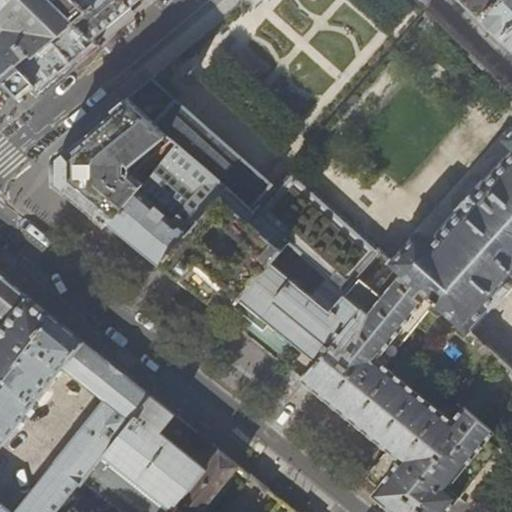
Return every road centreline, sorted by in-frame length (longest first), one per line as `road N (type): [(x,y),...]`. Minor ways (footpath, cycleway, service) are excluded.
road 1 (residential): [(362,511),(0,220)]
road 2 (residential): [(188,0),(0,159)]
